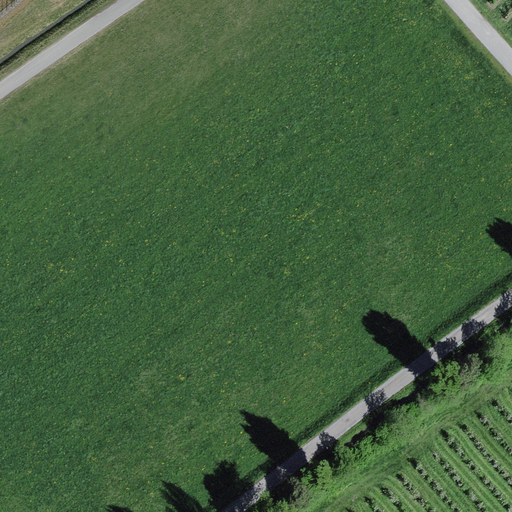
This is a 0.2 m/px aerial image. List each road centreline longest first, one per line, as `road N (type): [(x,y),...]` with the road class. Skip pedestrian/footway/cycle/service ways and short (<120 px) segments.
road 1 (unclassified): [(232,511),(511,295)]
road 2 (unclassified): [(0,91),(129,0)]
